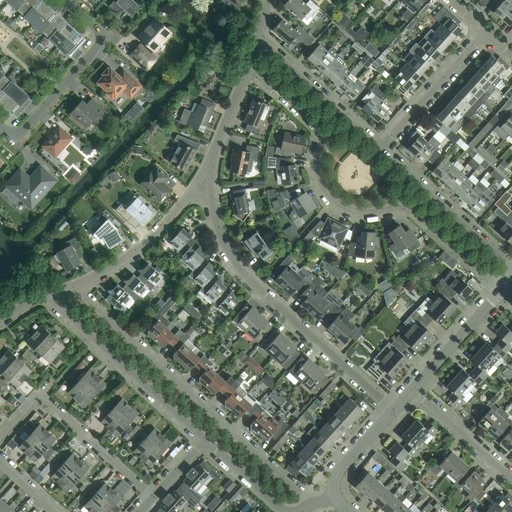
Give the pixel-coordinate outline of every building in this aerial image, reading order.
[(21,13),(32,0),(10,0),(9,2),(21,13)] [(33,24),(49,6),(42,0),(32,0),(21,13),(33,24)] [(132,0),(114,0),(109,6),(117,13),(122,7),(131,15),(139,6),(132,0)] [(221,0),(236,10),(242,1),(245,3),(247,0),(221,0)] [(300,0),(288,0),(284,5),(301,20),(307,13),(312,17),(320,8),(310,0),(309,0),(306,4),(300,0)] [(400,0),(399,1),(408,9),(402,15),(408,20),(418,9),(422,4),(417,0),(400,0)] [(511,6),(511,3),(507,0),(495,0),(493,3),(497,7),(494,11),(501,18),(511,6)] [(46,35),(62,17),(49,6),(33,24),(46,35)] [(511,6),(501,18),(509,26),(511,22),(511,6)] [(448,10),(438,21),(442,25),(455,37),(462,29),(458,25),(461,21),(448,10)] [(58,46),(74,28),(62,17),(46,35),(58,46)] [(140,45),(131,55),(146,69),(156,59),(151,54),(154,50),(154,51),(171,32),(155,19),(139,37),(146,43),(142,47),(140,45)] [(282,19),(272,30),(290,45),(296,38),(301,42),(308,34),(298,25),(294,30),(282,19)] [(455,37),(442,25),(435,32),(448,44),(455,37)] [(350,27),(346,31),(360,44),(364,40),(350,27)] [(80,47),(87,39),(74,28),(58,46),(75,61),(85,51),(80,47)] [(448,44),(435,32),(431,29),(424,36),(441,52),(448,44)] [(424,36),(417,44),(434,59),(441,52),(424,36)] [(428,67),(434,59),(417,44),(416,43),(409,50),(410,51),(428,67)] [(315,65),(327,51),(320,44),(307,58),(315,65)] [(327,51),(315,65),(320,69),(318,70),(321,73),(335,58),(339,54),(331,47),(327,51)] [(410,51),(403,59),(407,63),(421,75),(428,67),(410,51)] [(492,56),(485,64),(498,76),(505,68),(507,70),(510,66),(500,57),(497,60),(492,56)] [(330,78),(342,65),(335,58),(321,73),(324,76),(326,74),(330,78)] [(421,75),(407,63),(400,70),(414,82),(421,75)] [(502,79),(498,76),(485,64),(478,71),(495,87),(502,79)] [(350,72),(342,65),(330,78),(335,82),(333,84),(336,87),(350,72)] [(105,75),(99,82),(109,92),(108,93),(113,97),(114,96),(115,97),(122,89),(131,97),(141,86),(123,70),(118,76),(111,69),(109,70),(108,69),(104,74),(105,75)] [(414,82),(400,70),(393,78),(399,83),(400,83),(409,91),(412,88),(410,86),(414,82)] [(496,88),(495,87),(478,71),(471,79),(490,96),(496,88)] [(358,79),(350,72),(336,87),(340,90),(341,88),(346,92),(358,79)] [(0,103),(4,107),(20,89),(7,78),(0,86),(0,103)] [(365,86),(358,79),(346,92),(353,99),(365,86)] [(490,96),(471,79),(464,86),(483,103),(490,96)] [(400,83),(399,83),(395,88),(404,96),(409,91),(400,83)] [(374,85),(370,90),(362,99),(366,103),(362,107),(370,114),(382,101),(387,96),(374,85)] [(153,86),(149,90),(156,97),(160,92),(153,86)] [(483,103),(464,86),(457,94),(476,111),(483,103)] [(37,104),(20,89),(4,107),(17,118),(23,110),(28,115),(37,104)] [(476,111),(457,94),(450,102),(464,114),(469,118),(476,111)] [(82,100),(71,113),(86,127),(96,115),(101,119),(107,112),(92,99),(87,104),(82,100)] [(196,114),(190,111),(184,109),(179,122),(198,130),(200,124),(206,126),(215,104),(202,99),(196,114)] [(254,99),(244,121),(248,123),(245,129),(244,130),(259,136),(259,135),(258,134),(260,128),(261,128),(270,106),(254,99)] [(506,111),(511,104),(511,102),(509,99),(502,107),(506,111)] [(390,108),(382,101),(370,114),(378,122),(390,108)] [(464,114),(450,102),(444,109),(457,121),(464,114)] [(136,103),(124,117),(131,123),(143,109),(136,103)] [(499,119),(506,111),(502,107),(495,115),(499,119)] [(462,126),(457,121),(444,109),(440,113),(438,112),(435,115),(444,124),(451,130),(455,134),(462,126)] [(503,139),(508,134),(511,129),(511,113),(503,124),(501,122),(493,130),(503,139)] [(444,124),(435,115),(431,120),(440,128),(444,124)] [(493,126),(499,119),(495,115),(488,122),(493,126)] [(486,134),(493,126),(488,122),(481,130),(486,134)] [(444,124),(440,128),(439,130),(446,136),(451,130),(444,124)] [(51,138),(43,146),(55,157),(56,156),(57,156),(62,151),(61,150),(72,138),(59,127),(50,137),(51,138)] [(479,141),(486,134),(481,130),(475,137),(479,141)] [(276,147),(275,154),(288,156),(289,150),(301,153),(304,137),(285,133),(282,148),(276,147)] [(189,147),(192,141),(177,134),(174,140),(180,143),(174,154),(173,153),(170,153),(169,155),(167,157),(167,159),(169,162),(185,170),(196,150),(189,147)] [(416,156),(428,142),(420,135),(408,149),(416,156)] [(433,137),(428,142),(416,156),(424,163),(427,159),(432,163),(440,154),(435,149),(440,144),(433,137)] [(472,149),(479,141),(475,137),(467,145),(469,146),(472,149)] [(233,158),(230,171),(245,174),(246,171),(252,173),(254,161),(257,161),(260,148),(247,145),(245,151),(233,149),(232,157),(233,158)] [(490,154),(480,145),(476,149),(486,158),(490,154)] [(476,153),(472,149),(469,146),(466,150),(465,151),(472,158),(476,153)] [(480,156),(479,156),(476,153),(472,158),(480,165),(484,160),(480,156)] [(497,160),(490,154),(486,158),(493,164),(497,160)] [(291,158),(275,157),(268,157),(267,167),(275,168),(276,173),(282,172),(283,184),(298,182),(295,164),(292,165),(291,158)] [(440,178),(452,165),(445,158),(433,171),(440,178)] [(456,160),(452,165),(440,178),(445,182),(443,184),(446,187),(460,172),(464,167),(456,160)] [(484,169),(488,164),(484,160),(480,165),(484,169)] [(171,189),(163,182),(168,177),(157,166),(140,184),(159,201),(171,189)] [(20,170),(7,185),(31,207),(55,180),(40,167),(30,179),(20,170)] [(456,192),(468,178),(460,172),(446,187),(450,190),(451,188),(456,192)] [(475,185),(462,200),(465,203),(466,201),(471,205),(487,188),(490,184),(482,177),(475,185)] [(462,200),(475,185),(468,178),(456,192),(460,196),(458,197),(462,200)] [(495,195),(487,188),(471,205),(479,213),(479,212),(482,214),(495,200),(492,198),(495,195)] [(237,193),(230,194),(234,214),(233,215),(243,222),(250,212),(249,211),(245,189),(236,190),(237,193)] [(305,192),(302,194),(298,197),(296,189),(282,194),(282,195),(276,196),(280,208),(286,206),(291,202),(294,207),(289,216),(292,221),(300,216),(301,217),(315,208),(305,192)] [(115,210),(127,221),(132,215),(142,224),(153,212),(137,197),(131,203),(126,198),(115,210)] [(100,223),(91,229),(94,233),(93,234),(103,245),(106,242),(109,247),(123,239),(118,230),(118,229),(108,219),(109,217),(110,219),(113,216),(106,209),(103,212),(104,214),(97,218),(100,223)] [(511,219),(507,215),(503,220),(505,223),(498,231),(511,244),(511,219)] [(321,220),(320,220),(303,238),(310,244),(316,237),(319,239),(320,238),(338,246),(346,228),(328,220),(325,227),(319,222),(321,220)] [(298,228),(295,224),(290,227),(293,233),(298,228)] [(421,245),(412,232),(410,229),(405,232),(400,225),(389,233),(395,242),(390,246),(395,253),(407,245),(411,251),(421,245)] [(196,241),(188,234),(187,232),(183,228),(169,243),(178,250),(176,252),(181,257),(192,245),(196,241)] [(257,232),(244,241),(254,255),(258,252),(263,259),(269,265),(278,257),(272,252),(276,250),(266,236),(262,239),(257,232)] [(347,255),(365,257),(367,255),(374,255),(376,233),(362,232),(361,238),(357,237),(357,243),(350,242),(347,255)] [(58,253),(54,255),(55,258),(60,263),(62,262),(67,270),(81,262),(79,259),(84,256),(74,237),(65,243),(67,247),(57,252),(58,253)] [(207,256),(202,252),(200,252),(192,245),(181,257),(179,258),(193,270),(193,271),(202,261),(207,256)] [(444,251),(437,258),(441,261),(443,260),(448,254),(444,251)] [(300,270),(291,262),(293,260),(288,255),(277,267),(282,272),(274,280),(283,288),(297,273),(300,270)] [(216,272),(211,268),(210,268),(202,261),(193,271),(193,270),(189,275),(202,287),(213,276),(216,272)] [(144,270),(137,277),(137,278),(148,288),(151,290),(163,277),(148,263),(144,268),(144,270)] [(472,289),(458,276),(451,270),(443,279),(442,278),(438,282),(442,286),(452,295),(456,291),(464,298),(472,289)] [(305,281),(297,273),(283,288),(292,296),(300,288),(304,291),(316,278),(312,273),(305,281)] [(137,278),(137,277),(133,274),(129,279),(129,280),(122,288),(132,297),(132,298),(136,301),(148,288),(137,278)] [(227,287),(222,283),(221,283),(213,276),(202,287),(200,290),(213,302),(225,289),(227,287)] [(310,312),(327,292),(319,285),(323,281),(318,276),(316,278),(304,291),(300,296),(305,300),(301,304),(310,312)] [(362,283),(358,287),(361,291),(366,286),(362,283)] [(122,288),(117,284),(113,288),(113,290),(106,298),(122,313),(127,308),(125,306),(132,298),(132,297),(122,288)] [(448,299),(452,295),(442,286),(438,291),(441,294),(433,302),(448,316),(456,307),(448,299)] [(239,300),(235,296),(233,296),(225,289),(213,302),(212,303),(226,315),(239,300)] [(330,290),(327,292),(310,312),(318,320),(326,311),(330,315),(339,306),(343,301),(330,290)] [(172,297),(168,300),(173,305),(176,301),(172,297)] [(448,316),(433,302),(427,297),(416,310),(428,321),(432,317),(440,324),(448,316)] [(245,331),(261,314),(255,309),(254,311),(247,304),(232,320),(245,331)] [(346,307),(344,310),(339,306),(330,315),(335,319),(327,328),(336,336),(349,321),(355,315),(346,307)] [(428,321),(416,310),(404,323),(409,328),(424,342),(432,333),(424,326),(428,321)] [(154,340),(170,324),(157,312),(149,321),(153,325),(148,331),(148,337),(150,336),(154,340)] [(266,319),(261,314),(245,331),(258,343),(272,327),(265,320),(266,319)] [(358,328),(349,321),(336,336),(345,344),(352,335),(357,340),(365,330),(360,326),(358,328)] [(182,335),(178,331),(170,324),(154,340),(159,344),(159,346),(164,346),(170,340),(174,344),(182,335)] [(511,326),(509,330),(503,324),(495,333),(503,340),(499,345),(508,353),(511,356),(511,326)] [(42,325),(34,333),(46,344),(53,336),(42,325)] [(424,342),(409,328),(402,337),(399,334),(395,339),(404,348),(408,343),(416,351),(424,342)] [(273,357),(289,340),(283,335),(282,336),(275,330),(261,345),(273,357)] [(195,347),(187,339),(190,336),(186,331),(182,335),(174,344),(179,348),(173,354),(174,360),(176,360),(180,364),(195,347)] [(46,344),(34,333),(27,342),(38,352),(46,344)] [(65,346),(53,336),(46,344),(58,355),(65,346)] [(400,352),(404,348),(395,339),(390,344),(389,342),(381,351),(400,368),(408,360),(400,352)] [(294,344),(289,340),(273,357),(286,368),(300,353),(293,346),(294,344)] [(508,353),(499,345),(494,349),(486,342),(478,351),(493,364),(501,356),(503,358),(508,353)] [(58,355),(46,344),(38,352),(50,363),(58,355)] [(208,359),(200,351),(195,347),(180,364),(184,367),(184,370),(190,370),(196,364),(200,367),(208,359)] [(9,349),(1,358),(13,368),(20,360),(9,349)] [(238,356),(244,361),(248,357),(242,351),(238,356)] [(400,368),(381,351),(373,359),(375,361),(366,370),(376,379),(384,370),(392,377),(400,368)] [(478,351),(471,359),(479,367),(475,371),(484,380),(488,375),(489,376),(497,368),(493,364),(478,351)] [(301,382),(317,365),(312,360),(310,362),(303,355),(289,371),(301,382)] [(13,368),(1,358),(0,359),(0,371),(5,377),(13,368)] [(213,363),(208,359),(200,367),(204,371),(199,377),(199,383),(202,383),(206,387),(218,374),(209,366),(213,363)] [(32,371),(20,360),(13,368),(25,379),(32,371)] [(322,370),(317,365),(301,382),(314,394),(328,378),(321,371),(322,370)] [(25,379),(13,368),(5,377),(17,387),(25,379)] [(87,388),(98,376),(90,369),(79,380),(87,388)] [(484,380),(475,371),(470,376),(462,369),(454,377),(469,391),(477,383),(479,385),(484,380)] [(223,393),(235,380),(231,376),(226,381),(218,374),(206,387),(210,391),(210,393),(216,393),(219,389),(223,393)] [(106,384),(98,376),(87,388),(96,395),(106,384)] [(232,410),(247,393),(239,385),(244,380),(239,376),(236,380),(235,380),(223,393),(228,397),(225,401),(225,406),(227,406),(232,410)] [(469,391),(454,377),(446,386),(455,393),(450,398),(459,407),(464,401),(462,399),(469,391)] [(77,400),(87,388),(79,380),(68,392),(77,400)] [(336,385),(332,381),(324,390),(329,394),(336,385)] [(85,407),(96,395),(87,388),(77,400),(85,407)] [(256,400),(255,401),(247,393),(232,410),(236,414),(236,416),(242,416),(247,410),(252,414),(260,405),(261,404),(256,400)] [(17,399),(12,395),(8,399),(13,404),(17,399)] [(120,417),(130,406),(122,398),(112,410),(120,417)] [(350,398),(342,406),(355,418),(355,419),(356,420),(364,411),(350,398)] [(485,414),(478,422),(480,423),(479,425),(484,429),(486,429),(487,430),(499,416),(494,412),(498,408),(490,401),(481,411),(485,414)] [(272,417),(264,409),(260,405),(252,414),(256,418),(250,424),(251,430),(253,430),(257,434),(272,417)] [(139,413),(130,406),(120,417),(128,425),(139,413)] [(355,418),(342,406),(335,414),(348,426),(355,419),(355,418)] [(109,429),(120,417),(112,410),(101,422),(109,429)] [(341,434),(348,426),(335,414),(327,422),(341,434)] [(507,434),(511,427),(511,421),(507,417),(504,421),(499,416),(487,430),(488,431),(488,433),(493,437),(495,437),(496,438),(503,430),(507,434)] [(117,437),(128,425),(120,417),(109,429),(117,437)] [(277,421),(272,417),(257,434),(262,437),(262,440),(267,439),(273,433),(277,437),(288,426),(280,418),(277,421)] [(416,419),(408,428),(423,441),(431,433),(433,436),(438,430),(429,422),(424,427),(416,419)] [(341,434),(327,422),(320,430),(334,442),(341,434)] [(38,443),(48,431),(40,423),(29,435),(38,443)] [(334,442),(320,430),(314,425),(307,433),(313,438),(326,450),(334,442)] [(511,427),(507,434),(500,441),(501,442),(500,443),(499,443),(507,450),(508,450),(507,450),(508,449),(509,449),(511,446),(511,427)] [(152,447),(163,435),(155,428),(144,439),(152,447)] [(416,450),(423,441),(408,428),(401,437),(409,444),(405,449),(404,449),(411,455),(414,457),(419,452),(416,450)] [(56,438),(48,431),(38,443),(46,450),(56,438)] [(27,454),(38,443),(29,435),(19,447),(27,454)] [(171,443),(163,435),(152,447),(161,454),(171,443)] [(277,451),(285,442),(281,438),(273,447),(277,451)] [(313,438),(306,446),(319,458),(326,450),(313,438)] [(142,459),(152,447),(144,439),(133,451),(142,459)] [(404,463),(411,455),(404,449),(405,449),(396,441),(388,450),(397,457),(392,462),(401,471),(406,465),(404,463)] [(35,462),(46,450),(38,443),(27,454),(35,462)] [(319,458),(306,446),(298,454),(312,466),(319,458)] [(150,466),(161,454),(152,447),(142,459),(150,466)] [(440,456),(441,455),(444,451),(441,448),(436,453),(440,456)] [(440,456),(432,465),(440,472),(443,468),(448,473),(460,459),(452,452),(445,459),(441,455),(440,456)] [(70,472),(81,460),(72,453),(62,465),(70,472)] [(312,466),(298,454),(286,468),(296,477),(301,472),(305,476),(313,467),(312,466)] [(390,465),(381,457),(377,461),(386,469),(390,465)] [(462,475),(469,467),(460,459),(448,473),(457,481),(454,484),(458,488),(461,485),(467,479),(466,478),(462,475)] [(89,468),(81,460),(70,472),(78,480),(89,468)] [(194,469),(192,467),(189,471),(204,484),(210,476),(216,481),(221,476),(204,460),(199,465),(199,464),(194,469)] [(59,484),(70,472),(62,465),(51,476),(59,484)] [(197,491),(204,484),(189,471),(186,474),(188,476),(184,481),(180,486),(198,502),(203,497),(197,491)] [(474,472),(473,471),(466,478),(467,479),(461,485),(470,492),(467,496),(471,500),(474,496),(481,489),(482,488),(478,484),(482,479),(481,478),(482,477),(475,471),(474,472)] [(68,491),(78,480),(70,472),(59,484),(68,491)] [(364,494),(377,479),(368,472),(355,487),(364,494)] [(231,479),(223,487),(228,492),(236,484),(231,479)] [(373,500),(385,487),(377,479),(364,494),(364,495),(365,493),(373,500)] [(103,502),(113,490),(105,482),(94,494),(103,502)] [(198,502),(180,486),(176,490),(175,490),(171,495),(169,493),(166,496),(180,509),(187,502),(193,507),(198,502)] [(381,507),(393,494),(385,487),(373,500),(381,507)] [(231,502),(239,493),(234,489),(226,498),(231,502)] [(486,493),(481,489),(474,496),(479,500),(486,493)] [(122,497),(113,490),(103,502),(111,509),(122,497)] [(510,511),(511,510),(511,502),(511,501),(511,495),(508,492),(505,496),(499,491),(492,499),(496,502),(507,511),(510,511)] [(90,511),(93,511),(103,502),(94,494),(84,506),(90,511)] [(385,511),(391,511),(401,501),(393,494),(381,507),(385,511)] [(177,511),(180,509),(166,496),(163,500),(165,502),(160,506),(161,507),(157,511),(177,511)] [(0,511),(2,511),(9,506),(0,498),(0,511)] [(406,498),(402,502),(401,501),(391,511),(405,511),(409,508),(408,507),(412,503),(406,498)] [(108,511),(111,509),(103,502),(93,511),(108,511)] [(258,511),(252,506),(248,502),(240,510),(241,511),(258,511)] [(507,511),(496,502),(489,509),(491,511),(507,511)]
